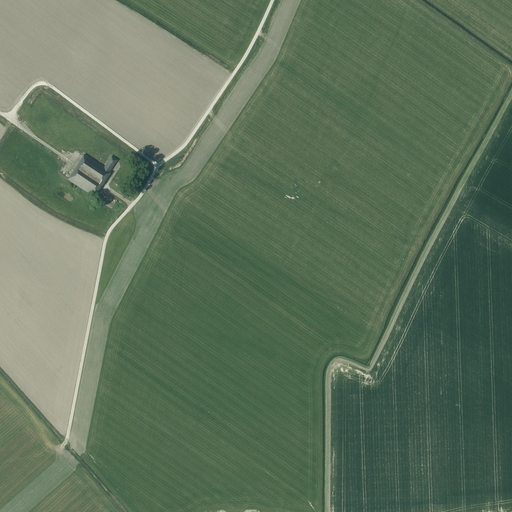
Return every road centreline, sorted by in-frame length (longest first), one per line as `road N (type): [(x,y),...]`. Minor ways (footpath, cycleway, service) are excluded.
road 1 (track): [(158,165),(106,235),(66,438)]
road 2 (track): [(158,165),(189,139),(272,0)]
road 3 (track): [(8,115),(32,86),(52,85),(158,165)]
